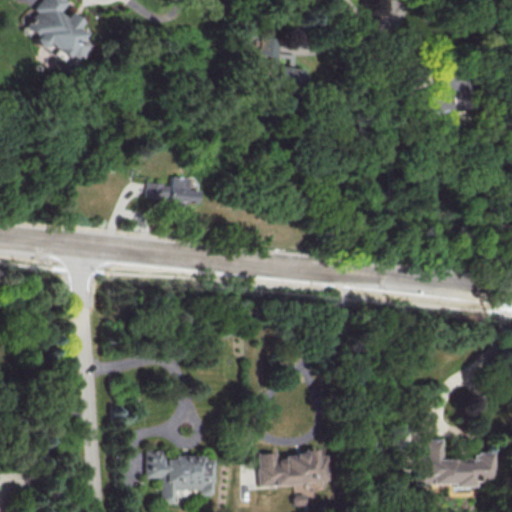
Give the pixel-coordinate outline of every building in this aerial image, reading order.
[(62,57),(81,32),(73,26),(76,22),(58,9),(65,0),(64,0),(36,0),(30,9),(33,11),(19,29),(41,45),(43,42),(62,57)] [(273,65),(277,38),(258,35),(255,54),(265,56),(264,63),(258,62),(256,76),(269,78),(267,90),(294,94),(298,68),(273,65)] [(189,202),(192,178),(164,175),(163,183),(141,181),(139,197),(179,201),(189,202)] [(489,480),(488,451),(469,452),(469,458),(438,458),(438,438),(420,438),(420,454),(412,454),(413,485),(471,483),(471,481),(489,480)] [(208,495),(208,458),(198,458),(198,455),(158,455),(158,450),(140,450),(140,477),(155,477),(155,502),(169,502),(169,488),(194,489),(193,495),(208,495)]
